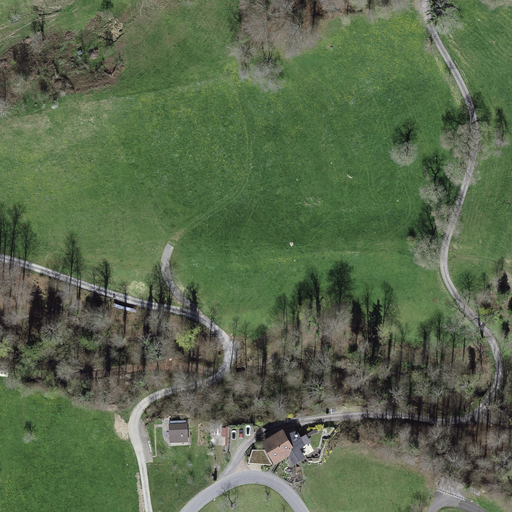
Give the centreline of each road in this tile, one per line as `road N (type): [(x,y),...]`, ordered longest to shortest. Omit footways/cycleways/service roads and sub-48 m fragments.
road 1 (track): [(237,475),(237,456),(286,421),(367,414),(469,420),(492,394),(497,355),(445,280),(443,249),(475,147),(468,101),(426,13),(429,0)]
road 2 (unclassified): [(186,511),(217,483),(257,474),(304,511)]
